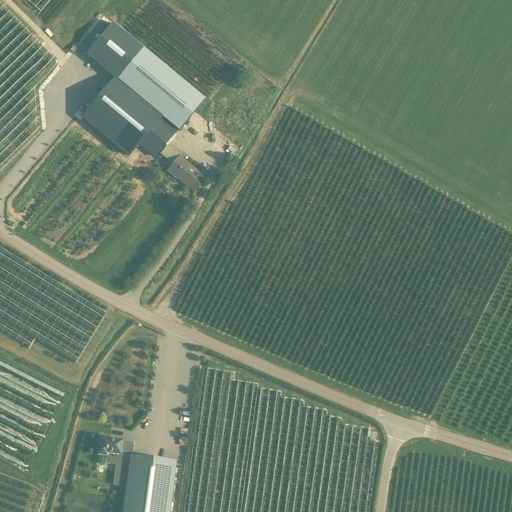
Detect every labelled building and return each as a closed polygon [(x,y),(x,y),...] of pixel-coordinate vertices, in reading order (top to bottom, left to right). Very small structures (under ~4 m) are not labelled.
[(113,24),(87,55),(115,79),(162,117),(179,132),(205,101),(113,24)] [(82,118),(129,157),(139,145),(155,158),(175,135),(159,121),(162,117),(115,79),(82,118)] [(179,157),(167,146),(160,154),(172,165),(167,171),(193,193),(206,179),(179,156),(179,157)] [(365,458),(378,458),(377,443),(368,443),(368,429),(361,429),(361,434),(358,434),(359,449),(365,449),(365,458)] [(100,437),(97,455),(107,457),(107,454),(121,456),(123,441),(109,440),(109,438),(100,437)] [(117,463),(114,485),(128,487),(124,511),(168,511),(175,463),(132,457),(130,465),(117,463)]
